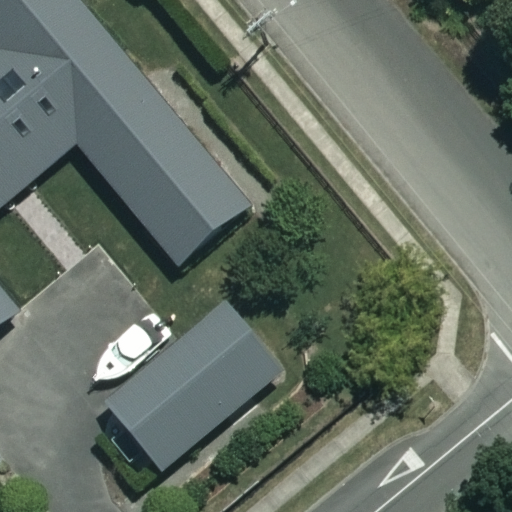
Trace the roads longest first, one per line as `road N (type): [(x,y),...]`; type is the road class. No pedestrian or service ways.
road 1 (residential): [(511,224),(327,0)]
road 2 (residential): [(377,511),(511,401)]
